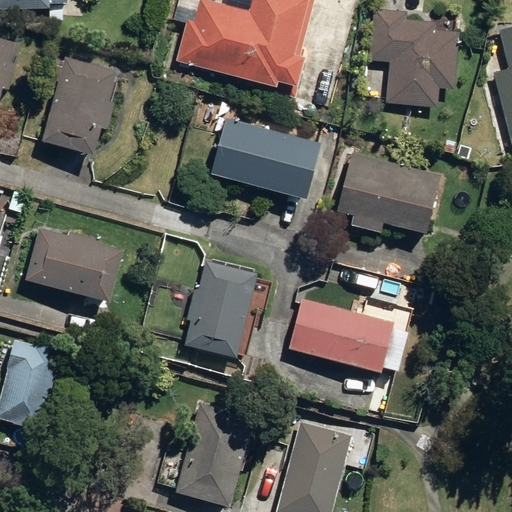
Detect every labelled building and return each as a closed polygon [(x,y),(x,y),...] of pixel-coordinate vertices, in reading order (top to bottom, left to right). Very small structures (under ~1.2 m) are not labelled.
[(0,0),(0,10),(49,10),(48,0),(0,0)] [(178,59),(277,89),(279,83),(297,88),(306,60),(297,58),(313,0),(252,0),(248,13),(206,0),(200,0),(200,1),(195,0),(179,0),(174,19),(189,24),(178,59)] [(230,0),(235,8),(244,8),(249,1),(248,0),(230,0)] [(386,104),(439,108),(440,88),(454,89),(459,33),(435,31),(436,23),(405,20),(405,15),(376,12),(372,59),(390,61),(386,104)] [(495,74),(511,143),(511,27),(500,31),(510,70),(495,74)] [(0,97),(2,88),(9,90),(15,66),(9,64),(14,43),(0,39),(0,97)] [(42,141),(93,155),(100,128),(108,129),(114,104),(108,103),(116,72),(59,57),(53,80),(58,82),(42,141)] [(404,113),(378,111),(376,131),(402,134),(404,113)] [(211,173),(307,201),(322,146),(226,118),(211,173)] [(308,128),(321,131),(322,124),(310,122),(308,128)] [(443,151),(454,154),(458,142),(447,139),(443,151)] [(457,155),(468,158),(471,148),(461,144),(457,155)] [(383,224),(426,235),(441,176),(352,153),(335,222),(381,234),(383,224)] [(25,282),(110,304),(124,252),(98,245),(99,241),(69,233),(69,236),(39,229),(25,282)] [(184,347),(237,359),(238,355),(247,357),(259,308),(265,310),(272,282),(256,278),(258,274),(205,261),(198,289),(195,288),(187,320),(190,321),(184,347)] [(289,350),(379,374),(381,368),(397,372),(409,329),(393,324),(303,300),(289,350)] [(12,424),(40,431),(61,350),(14,339),(6,369),(9,370),(0,406),(0,418),(13,421),(12,424)] [(177,493),(230,508),(255,417),(201,402),(189,450),(185,448),(167,449),(157,483),(178,489),(177,493)] [(276,511),(332,511),(352,436),(301,423),(276,511)]
